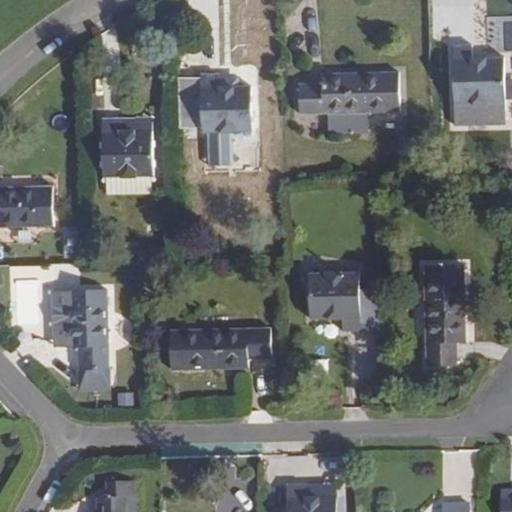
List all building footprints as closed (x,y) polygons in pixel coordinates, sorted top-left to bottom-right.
[(507,108),(507,61),(490,62),(490,71),(474,71),(473,63),(473,50),(454,50),(455,108),(507,108)] [(490,71),(490,62),(473,63),(474,71),(490,71)] [(402,115),(402,76),(323,79),(323,88),(300,89),(301,118),(329,117),(370,116),(402,115)] [(203,102),(203,78),(187,79),(187,102),(203,102)] [(255,136),(255,90),(238,90),(238,99),(222,99),(221,90),(221,78),(203,78),(203,102),(204,137),(223,136),(255,136)] [(238,99),(238,90),(221,90),(222,99),(238,99)] [(155,135),(156,115),(138,116),(139,123),(122,123),(123,131),(138,131),(138,135),(155,135)] [(370,139),(370,116),(329,117),(329,140),(370,139)] [(156,180),(155,135),(138,135),(138,131),(123,131),(122,123),(104,123),(104,181),(156,180)] [(223,156),(223,136),(204,137),(204,157),(223,156)] [(0,229),(55,228),(55,190),(0,190),(0,229)] [(466,346),(464,268),(426,270),(429,371),(457,370),(457,347),(466,346)] [(374,334),(373,290),(361,290),(360,275),(309,277),(310,324),(327,324),(327,315),(343,314),(343,323),(343,335),(374,334)] [(109,373),(108,293),(69,293),(70,351),(81,351),(81,373),(109,373)] [(343,323),(343,314),(327,315),(327,324),(343,323)] [(272,362),(272,333),(172,335),(173,373),(250,372),(250,362),(272,362)] [(344,408),(343,393),(324,394),(324,408),(344,408)] [(338,511),(339,501),(323,501),(323,510),(307,510),(307,501),(307,488),(286,489),(286,511),(338,511)] [(127,511),(128,500),(98,500),(97,511),(127,511)] [(323,510),(323,501),(307,501),(307,510),(323,510)] [(511,511),(511,503),(503,504),(502,511),(511,511)]
